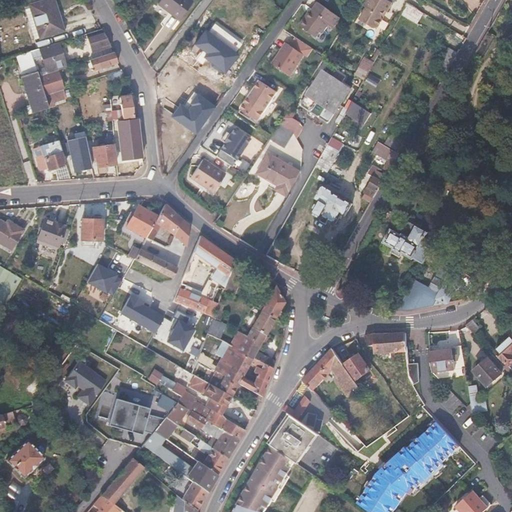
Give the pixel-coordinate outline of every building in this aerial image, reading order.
[(52,0),(44,0),(29,5),(39,37),(60,30),(56,19),(55,16),(58,15),(52,0)] [(177,19),(192,0),(191,0),(159,0),(157,3),(177,19)] [(338,16),(314,0),(305,15),(304,14),(297,23),(314,35),(318,31),(319,32),(326,23),(331,26),(338,16)] [(389,0),(367,0),(364,6),(366,8),(360,20),(375,28),(378,27),(383,19),(382,16),(385,10),(387,11),(392,2),(389,0)] [(401,14),(417,23),(423,12),(407,3),(401,14)] [(39,37),(29,5),(24,6),(34,39),(39,37)] [(61,18),(56,19),(60,30),(64,29),(61,18)] [(110,46),(102,29),(77,37),(83,55),(110,46)] [(230,49),(205,30),(195,44),(206,52),(204,56),(217,66),(230,49)] [(312,48),(295,37),(289,45),(286,42),(271,63),(289,75),(304,54),(306,56),(312,48)] [(66,67),(57,42),(30,51),(31,55),(37,53),(38,56),(41,56),(45,66),(48,73),(57,70),(66,67)] [(447,71),(457,53),(447,47),(437,66),(447,71)] [(30,51),(16,55),(23,75),(36,71),(36,69),(31,55),(30,51)] [(119,63),(113,52),(89,60),(93,71),(119,63)] [(355,75),(364,80),(374,62),(365,57),(355,75)] [(36,69),(36,71),(38,76),(48,73),(45,66),(36,69)] [(44,95),(63,89),(57,70),(48,73),(38,76),(44,95)] [(108,84),(126,78),(122,70),(107,75),(108,84)] [(36,71),(23,75),(21,76),(33,112),(48,107),(46,100),(44,95),(38,76),(36,71)] [(350,90),(323,71),(301,105),(328,124),(350,90)] [(258,80),(251,90),(254,92),(249,98),(247,96),(238,109),(255,121),(276,92),(258,80)] [(44,95),(46,100),(65,94),(63,89),(44,95)] [(122,119),(133,118),(130,95),(119,97),(121,112),(122,119)] [(216,105),(205,97),(186,124),(197,132),(216,105)] [(366,124),(372,110),(351,102),(346,115),(366,124)] [(294,133),(297,137),(302,129),(301,127),(298,125),(300,122),(292,117),(295,114),(289,110),(280,124),(294,133)] [(111,111),(112,121),(122,119),(121,112),(115,113),(115,111),(111,111)] [(122,159),(142,156),(140,138),(138,119),(118,122),(122,159)] [(395,128),(409,137),(415,127),(401,119),(395,128)] [(272,137),(286,145),(294,133),(280,124),(272,137)] [(224,142),(215,155),(231,166),(249,137),(234,127),(229,134),(228,133),(222,141),(224,142)] [(219,139),(222,141),(228,133),(224,131),(219,139)] [(284,148),(286,145),(272,137),(271,138),(270,139),(284,148)] [(317,162),(316,165),(328,172),(343,143),(332,137),(317,162)] [(59,180),(71,179),(58,140),(40,146),(47,167),(48,168),(58,165),(59,168),(55,169),(59,180)] [(115,164),(113,145),(109,146),(92,148),(93,157),(95,157),(96,166),(115,164)] [(41,169),(47,167),(40,146),(33,148),(41,169)] [(389,157),(395,161),(401,151),(395,147),(389,157)] [(74,170),(92,167),(87,148),(69,152),(74,170)] [(277,189),(287,195),(300,172),(269,154),(259,173),(279,185),(277,189)] [(365,192),(374,197),(395,161),(389,157),(383,167),(380,172),(377,171),(374,177),(365,192)] [(204,184),(203,186),(211,192),(222,174),(201,159),(190,175),(204,184)] [(367,173),(374,177),(377,171),(380,172),(383,167),(374,162),(367,173)] [(189,177),(203,186),(204,184),(190,175),(189,177)] [(324,215),(329,218),(336,222),(342,213),(346,216),(353,204),(334,193),(335,192),(322,184),(315,197),(318,200),(311,212),(322,219),(324,215)] [(165,204),(164,204),(157,216),(148,233),(153,237),(159,226),(174,235),(181,219),(165,204)] [(148,233),(157,216),(138,205),(125,228),(145,238),(146,237),(148,233)] [(214,211),(220,216),(223,211),(216,207),(214,211)] [(326,223),(329,218),(324,215),(322,219),(321,220),(326,223)] [(93,222),(93,219),(81,218),(80,240),(100,240),(101,222),(93,222)] [(56,245),(63,226),(45,219),(38,238),(56,245)] [(199,235),(181,219),(174,235),(193,251),(200,235),(199,235)] [(13,228),(6,224),(0,220),(0,242),(11,249),(23,229),(15,225),(13,228)] [(422,242),(428,232),(408,221),(401,234),(390,228),(382,241),(393,248),(392,249),(400,254),(401,253),(412,259),(413,257),(422,242)] [(185,271),(183,274),(189,277),(198,255),(202,257),(200,261),(207,266),(210,263),(217,268),(211,276),(220,282),(225,285),(235,259),(200,235),(193,251),(185,271)] [(145,238),(139,249),(145,252),(151,240),(146,237),(145,238)] [(431,247),(422,242),(413,257),(423,263),(431,247)] [(139,249),(134,259),(180,282),(183,274),(185,271),(145,252),(139,249)] [(244,265),(235,259),(225,285),(224,288),(233,293),(244,265)] [(0,264),(1,263),(0,262),(0,283),(2,285),(0,288),(0,307),(4,310),(7,305),(13,294),(23,278),(0,265),(0,264)] [(118,274),(98,264),(88,284),(108,294),(108,293),(117,277),(118,274)] [(408,310),(449,303),(460,278),(439,269),(434,278),(432,277),(427,287),(412,279),(397,310),(399,311),(408,310)] [(121,279),(117,277),(108,293),(113,296),(121,279)] [(225,285),(220,282),(217,290),(222,292),(224,288),(225,285)] [(275,286),(275,285),(261,309),(275,317),(284,301),(275,286)] [(216,303),(178,287),(172,299),(211,315),(216,303)] [(13,294),(7,305),(16,310),(22,300),(13,294)] [(144,302),(131,295),(120,314),(155,334),(165,316),(142,304),(144,302)] [(212,318),(206,333),(220,340),(227,343),(253,357),(266,333),(275,317),(261,309),(246,335),(212,318)] [(465,325),(467,327),(477,338),(482,331),(472,319),(465,325)] [(196,329),(179,320),(167,342),(183,351),(196,329)] [(281,342),(266,333),(253,357),(272,367),(281,342)] [(373,334),(365,336),(368,345),(372,344),(373,352),(375,353),(391,352),(395,352),(406,352),(404,333),(373,334)] [(511,337),(495,352),(504,361),(509,366),(510,365),(511,368),(511,337)] [(227,343),(220,340),(216,348),(223,351),(227,343)] [(272,367),(253,357),(227,343),(223,351),(214,368),(216,369),(226,375),(229,370),(242,377),(239,382),(262,395),(272,367)] [(360,386),(332,348),(303,380),(313,390),(317,386),(333,369),(339,376),(336,378),(350,396),(360,386)] [(461,348),(430,352),(432,372),(444,371),(445,376),(452,375),(452,370),(465,368),(461,348)] [(407,360),(406,352),(395,352),(397,376),(405,394),(417,390),(414,385),(409,377),(407,365),(407,360)] [(357,379),(370,368),(359,353),(345,364),(357,379)] [(196,357),(190,372),(199,378),(206,363),(196,357)] [(487,386),(501,374),(488,359),(473,371),(487,386)] [(80,390),(76,398),(91,405),(106,377),(75,361),(64,381),(80,390)] [(501,364),(508,373),(511,369),(511,368),(510,365),(509,366),(504,361),(501,364)] [(417,364),(407,365),(409,377),(414,385),(419,382),(417,364)] [(216,369),(208,383),(231,396),(239,382),(226,375),(216,369)] [(226,375),(239,382),(242,377),(229,370),(226,375)] [(452,380),(445,386),(456,397),(457,396),(467,405),(470,402),(468,388),(467,385),(462,391),(452,380)] [(231,396),(208,383),(203,392),(210,397),(206,404),(212,407),(210,410),(205,419),(239,438),(244,430),(225,418),(221,413),(231,396)] [(470,402),(472,413),(486,411),(484,401),(478,402),(475,387),(468,388),(470,402)] [(310,401),(305,397),(295,410),(286,405),(283,411),(288,414),(291,416),(297,420),(310,401)] [(151,409),(117,400),(110,426),(144,435),(151,409)] [(193,400),(187,408),(191,411),(205,419),(210,410),(193,400)] [(185,407),(176,402),(165,417),(174,422),(175,420),(178,422),(182,417),(180,414),(185,407)] [(239,438),(205,419),(191,411),(187,417),(219,436),(215,443),(229,455),(239,438)] [(291,416),(288,414),(279,428),(282,430),(291,416)] [(297,420),(291,416),(282,430),(306,446),(315,433),(297,420)] [(461,448),(437,422),(408,447),(434,476),(461,448)] [(279,428),(268,444),(272,446),(272,445),(282,430),(279,428)] [(176,443),(185,449),(191,441),(196,435),(186,429),(176,443)] [(154,430),(142,444),(152,451),(154,452),(165,436),(154,430)] [(272,445),(272,446),(292,460),(296,462),(306,446),(282,430),(272,445)] [(318,435),(315,433),(306,446),(310,448),(318,435)] [(191,441),(196,444),(201,438),(196,435),(191,441)] [(156,453),(173,466),(177,460),(185,449),(176,443),(175,442),(167,438),(156,453)] [(43,456),(26,439),(5,459),(22,476),(43,456)] [(206,449),(210,451),(213,445),(208,442),(201,448),(205,451),(206,449)] [(224,463),(229,455),(215,443),(213,445),(210,451),(224,463)] [(142,444),(131,457),(141,465),(152,451),(142,444)] [(434,476),(408,447),(405,445),(378,472),(408,492),(412,495),(434,476)] [(272,446),(259,467),(269,473),(268,476),(280,483),(281,481),(283,482),(292,466),(289,464),(292,460),(272,446)] [(296,462),(299,464),(310,448),(306,446),(296,462)] [(217,474),(224,463),(210,451),(206,458),(203,463),(217,474)] [(195,457),(203,463),(206,458),(198,452),(195,457)] [(131,457),(101,494),(113,503),(140,470),(143,467),(141,465),(131,457)] [(173,466),(185,475),(189,470),(190,469),(177,460),(173,466)] [(207,491),(217,474),(203,463),(196,475),(189,470),(185,475),(193,480),(207,491)] [(269,473),(259,467),(238,504),(261,510),(264,505),(268,507),(280,486),(279,484),(280,483),(268,476),(269,473)] [(394,511),(408,492),(378,472),(358,502),(371,511),(394,511)] [(182,498),(196,510),(207,491),(193,480),(182,498)] [(474,490),(456,506),(461,511),(483,511),(486,510),(492,504),(484,495),(481,497),(474,490)] [(101,494),(91,506),(86,511),(125,511),(113,503),(101,494)] [(195,511),(196,510),(182,498),(178,496),(174,509),(174,511),(195,511)]
